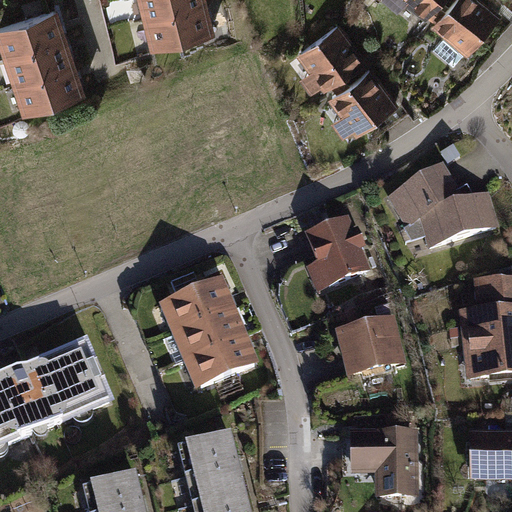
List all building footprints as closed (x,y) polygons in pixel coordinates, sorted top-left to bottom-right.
[(214,0),(138,0),(152,50),(223,31),(214,0)] [(507,15),(488,0),(389,0),(468,63),(507,15)] [(65,7),(0,29),(0,41),(25,112),(93,88),(65,7)] [(400,101),(342,20),(297,53),(355,133),(400,101)] [(441,172),(391,203),(410,231),(429,219),(435,244),(495,230),(489,195),(461,199),(441,172)] [(354,216),(307,236),(317,259),(305,264),(319,296),(377,272),(354,216)] [(511,280),(475,283),(478,317),(461,319),(466,383),(511,378),(511,280)] [(227,283),(161,309),(194,393),(260,367),(227,283)] [(395,321),(338,334),(347,377),(404,365),(395,321)] [(90,346),(0,380),(0,449),(114,405),(90,346)] [(423,434),(350,433),(349,477),(383,477),(383,497),(422,497),(423,434)] [(250,511),(231,435),(176,449),(191,511),(250,511)] [(511,436),(472,437),(473,484),(511,483),(511,436)] [(150,511),(140,473),(85,487),(90,511),(150,511)]
